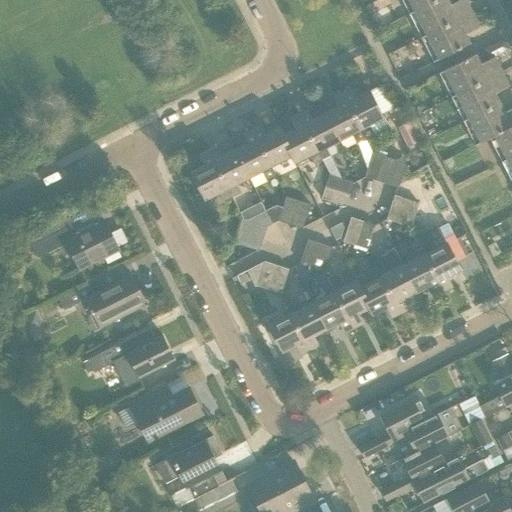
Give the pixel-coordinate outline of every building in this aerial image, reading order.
[(407,0),(414,13),(438,0),(407,0)] [(447,0),(438,0),(414,13),(426,37),(471,14),(465,0),(451,7),(447,0)] [(385,10),(373,16),(379,27),(391,21),(385,10)] [(471,14),(426,37),(439,62),(470,45),(465,35),(479,28),(471,14)] [(443,73),(455,97),(501,73),(494,59),(480,65),(476,56),(443,73)] [(455,97),(468,121),(500,105),(495,95),(509,88),(501,73),(455,97)] [(341,95),(365,141),(375,136),(371,127),(382,121),(368,93),(355,100),(350,90),(341,95)] [(325,115),(339,143),(353,136),(356,142),(360,143),(365,141),(341,95),(333,99),(338,109),(325,115)] [(511,128),(511,110),(505,114),(500,105),(468,121),(480,145),(495,138),(494,137),(511,128)] [(308,112),(298,117),(321,160),(330,155),(327,149),(339,143),(325,115),(313,121),(308,112)] [(403,116),(389,122),(399,144),(413,138),(403,116)] [(294,130),(282,137),(281,137),(291,156),(295,166),(311,158),(314,164),(321,160),(298,117),(289,121),(294,130)] [(260,127),(251,132),(269,167),(271,166),(291,156),(281,137),(282,137),(279,130),(265,137),(260,127)] [(511,128),(494,137),(495,138),(507,161),(511,158),(511,128)] [(247,146),(234,152),(249,180),(263,173),(267,180),(274,176),(276,175),(271,166),(269,167),(251,132),(242,136),(247,146)] [(208,154),(230,198),(241,193),(238,186),(249,180),(234,152),(222,159),(217,149),(208,154)] [(230,198),(208,154),(199,158),(204,168),(191,174),(196,184),(193,186),(199,198),(202,196),(205,203),(220,195),(224,201),(230,198)] [(365,179),(377,183),(385,159),(373,155),(365,179)] [(385,159),(377,183),(389,187),(392,177),(397,163),(394,162),(385,159)] [(397,163),(392,177),(400,180),(410,175),(402,159),(394,162),(397,163)] [(450,160),(444,163),(449,171),(455,167),(450,160)] [(325,189),(349,197),(353,185),(329,177),(325,189)] [(349,197),(325,189),(321,201),(345,209),(349,197)] [(390,210),(414,218),(418,206),(394,198),(390,210)] [(286,200),(278,223),(290,227),(298,203),(286,200)] [(298,203),(290,227),(302,231),(310,207),(298,203)] [(414,218),(390,210),(386,222),(410,229),(414,218)] [(239,233),(262,241),(266,229),(272,226),(264,211),(244,222),(242,222),(239,233)] [(343,244),(355,247),(362,224),(351,220),(343,244)] [(67,243),(80,269),(119,250),(105,222),(73,238),(68,227),(32,245),(39,258),(67,243)] [(425,228),(415,234),(426,255),(424,256),(443,294),(452,290),(447,280),(460,273),(454,262),(463,257),(446,223),(427,233),(425,228)] [(343,224),(331,230),(337,241),(343,238),(345,230),(343,224)] [(362,224),(355,247),(367,251),(374,228),(362,224)] [(262,241),(239,233),(235,245),(258,253),(262,241)] [(303,254),(327,262),(331,250),(307,242),(303,254)] [(327,262),(303,254),(299,266),(323,274),(327,262)] [(417,295),(396,256),(386,261),(383,255),(373,260),(376,267),(375,267),(400,316),(409,312),(404,302),(417,295)] [(443,294),(424,256),(404,266),(398,255),(396,256),(417,295),(430,288),(435,298),(443,294)] [(256,288),(264,264),(246,273),(254,289),(256,288)] [(256,288),(268,291),(276,268),(264,264),(256,288)] [(369,310),(369,311),(372,318),(386,311),(391,321),(400,316),(375,267),(368,271),(373,282),(360,289),(359,290),(369,310)] [(276,268),(268,291),(280,295),(287,272),(276,268)] [(335,292),(333,293),(353,331),(362,326),(357,317),(369,311),(369,310),(359,290),(360,289),(356,281),(346,286),(341,275),(335,274),(327,278),(335,292)] [(85,300),(99,328),(146,304),(131,276),(92,295),(87,286),(58,300),(64,311),(85,300)] [(312,304),(326,332),(339,326),(344,335),(353,331),(333,293),(312,304)] [(312,304),(290,315),(309,353),(319,348),(314,339),(326,332),(312,304)] [(309,353),(290,315),(268,327),(271,332),(268,333),(275,346),(277,344),(282,354),(296,348),(301,357),(309,353)] [(140,377),(174,360),(162,337),(155,341),(149,329),(102,353),(102,352),(88,359),(94,372),(108,365),(109,366),(114,363),(126,387),(141,380),(140,377)] [(511,363),(507,354),(493,361),(498,371),(511,364),(511,363)] [(505,408),(509,406),(511,404),(511,376),(494,386),(499,396),(479,407),(485,418),(505,408)] [(131,407),(119,413),(126,429),(138,423),(148,442),(202,415),(188,388),(171,397),(166,387),(129,405),(131,407)] [(424,422),(423,421),(412,400),(379,417),(388,433),(358,448),(364,460),(402,441),(399,435),(424,422)] [(424,422),(399,435),(402,441),(407,438),(415,453),(415,454),(435,443),(435,444),(448,438),(448,437),(463,429),(451,407),(436,415),(423,421),(424,422)] [(475,437),(486,431),(480,421),(470,426),(475,437)] [(491,442),(486,431),(475,437),(481,448),(491,442)] [(511,443),(508,434),(497,440),(502,451),(511,446),(511,443)] [(181,452),(155,465),(165,484),(181,476),(186,487),(175,493),(176,494),(172,496),(177,507),(193,500),(194,499),(200,496),(219,487),(206,461),(221,453),(212,436),(191,447),(189,443),(179,448),(181,452)] [(415,454),(415,453),(401,460),(409,476),(380,491),(386,503),(418,487),(423,484),(420,478),(445,465),(445,464),(435,444),(435,443),(415,454)] [(487,448),(496,466),(503,462),(494,444),(487,448)] [(95,461),(104,478),(120,469),(112,452),(95,461)] [(423,484),(418,487),(420,490),(417,491),(423,504),(469,480),(488,470),(483,459),(464,469),(458,458),(445,464),(445,465),(420,478),(423,484)] [(249,485),(262,511),(293,511),(314,502),(293,462),(249,485)] [(200,496),(194,499),(200,510),(237,491),(231,480),(219,487),(200,496)] [(475,511),(490,504),(479,483),(446,500),(451,511),(475,511)] [(475,511),(511,511),(511,510),(510,511),(503,497),(490,504),(475,511)]
